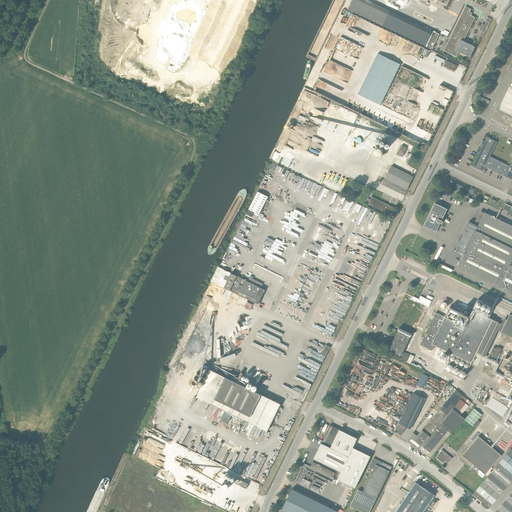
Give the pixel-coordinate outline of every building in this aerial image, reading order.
[(448,11),(451,4),(453,0),(400,0),(404,1),(404,0),(437,0),(437,1),(444,4),(442,8),(448,11)] [(456,57),(458,52),(463,54),(464,53),(469,56),(473,47),(463,42),(475,17),(470,15),(471,13),(469,12),(471,9),(465,7),(444,51),(456,57)] [(433,31),(426,46),(432,49),(439,34),(433,31)] [(358,94),(380,105),(400,65),(378,54),(358,94)] [(448,68),(447,69),(449,70),(450,69),(454,71),(458,65),(455,63),(454,65),(446,61),(443,66),(448,68)] [(413,67),(404,87),(440,104),(449,84),(413,67)] [(311,107),(313,113),(316,112),(317,109),(319,109),(322,108),(323,109),(322,113),(319,112),(320,115),(323,114),(325,107),(327,107),(328,101),(324,100),(327,99),(316,97),(316,99),(321,100),(321,103),(312,105),(311,107)] [(483,145),(481,143),(480,146),(482,147),(472,166),(483,171),(485,167),(505,176),(510,166),(490,156),(497,142),(487,137),(483,145)] [(373,149),(372,151),(379,154),(382,148),(375,145),(374,147),(373,149)] [(397,154),(402,157),(407,148),(401,145),(397,154)] [(388,173),(385,179),(407,190),(413,177),(391,166),(388,173)] [(326,178),(323,185),(341,193),(344,187),(326,178)] [(258,193),(250,211),(259,215),(267,197),(258,193)] [(393,207),(389,206),(387,204),(371,197),(370,200),(368,204),(389,215),(393,207)] [(435,203),(423,226),(436,232),(447,209),(435,203)] [(511,206),(505,204),(503,209),(504,209),(508,212),(511,213),(511,206)] [(463,253),(464,253),(458,267),(511,293),(511,225),(489,215),(484,212),(477,226),(474,224),(474,223),(469,221),(469,222),(455,249),(463,253)] [(265,290),(261,288),(263,284),(249,277),(247,281),(231,273),(224,287),(230,290),(254,302),(258,304),(265,290)] [(418,301),(430,305),(432,300),(421,295),(418,301)] [(404,325),(402,330),(399,328),(398,328),(397,330),(398,331),(389,351),(401,356),(410,337),(411,337),(412,334),(423,310),(415,306),(416,303),(417,301),(411,299),(410,301),(407,299),(396,321),(404,325)] [(476,352),(482,355),(498,322),(472,310),(469,317),(449,307),(445,317),(435,313),(420,345),(432,351),(434,345),(451,354),(450,355),(462,361),(467,364),(470,365),(476,352)] [(501,332),(511,337),(511,315),(509,314),(507,319),(501,332)] [(326,356),(330,347),(326,345),(321,354),(326,356)] [(490,355),(497,359),(502,349),(497,347),(496,349),(493,347),(490,355)] [(220,355),(222,360),(236,356),(235,351),(220,355)] [(407,353),(404,352),(401,359),(407,362),(410,355),(407,353)] [(511,364),(511,367),(506,368),(505,376),(502,376),(506,379),(507,379),(509,381),(511,380),(511,364)] [(195,396),(238,417),(267,431),(270,425),(268,425),(279,404),(261,395),(261,394),(251,389),(225,376),(224,377),(210,370),(200,391),(198,390),(195,396)] [(422,373),(417,385),(424,388),(430,377),(429,376),(422,373)] [(414,439),(422,446),(463,396),(456,390),(414,439)] [(410,429),(425,399),(413,393),(395,430),(402,434),(406,427),(410,429)] [(463,396),(422,446),(430,452),(448,431),(451,434),(464,418),(461,415),(471,403),(463,396)] [(464,420),(472,426),(482,415),(474,408),(464,420)] [(321,443),(330,448),(339,430),(330,425),(321,443)] [(339,430),(330,448),(321,443),(314,459),(341,472),(353,447),(357,439),(339,430)] [(477,468),(493,448),(492,448),(490,446),(478,436),(468,448),(462,455),(468,460),(477,468)] [(370,456),(353,447),(341,472),(359,481),(370,456)] [(452,459),(442,450),(436,458),(443,464),(445,462),(447,463),(448,463),(452,459)] [(511,457),(507,453),(472,495),(489,508),(511,480),(511,457)] [(373,458),(369,468),(373,470),(362,492),(358,490),(351,506),(363,511),(369,511),(376,499),(389,472),(392,467),(373,458)] [(312,462),(310,467),(333,478),(335,473),(312,462)] [(333,478),(310,467),(310,466),(301,485),(336,502),(345,484),(333,478)] [(226,477),(225,480),(222,486),(228,489),(231,483),(232,480),(234,481),(236,477),(226,473),(224,476),(226,477)] [(236,478),(234,483),(246,489),(246,488),(248,484),(236,478)] [(415,482),(395,511),(423,511),(434,495),(415,482)] [(511,511),(511,491),(506,499),(498,508),(498,509),(494,511),(511,511)] [(299,509),(302,504),(294,500),(292,505),(299,509)]
